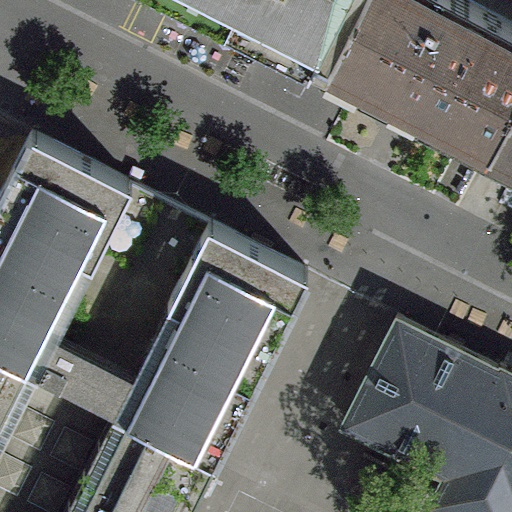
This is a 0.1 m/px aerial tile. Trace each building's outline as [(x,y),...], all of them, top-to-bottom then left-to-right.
[(325,57),(353,0),(188,0),(229,20),(286,50),(310,62),(316,52),(325,57)] [(484,149),(511,94),(511,22),(469,0),(353,0),(325,57),(320,67),(408,111),(484,149)] [(511,94),(484,149),(511,163),(511,94)] [(0,347),(38,367),(59,326),(114,221),(119,211),(136,179),(32,126),(0,192),(0,347)] [(114,221),(59,326),(136,364),(209,216),(136,179),(119,211),(114,221)] [(136,364),(116,405),(217,456),(313,268),(209,216),(136,364)] [(511,511),(511,360),(400,305),(346,415),(444,466),(431,492),(471,511),(511,511)] [(136,364),(59,326),(38,367),(116,405),(136,364)] [(0,443),(38,367),(0,347),(0,443)] [(0,443),(0,511),(62,511),(116,405),(38,367),(0,443)] [(189,511),(217,456),(116,405),(62,511),(189,511)]
